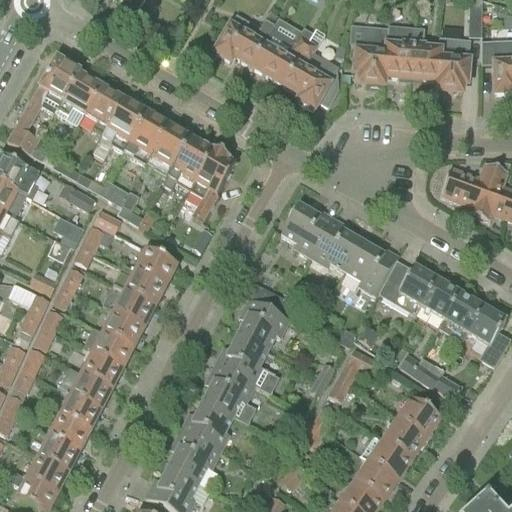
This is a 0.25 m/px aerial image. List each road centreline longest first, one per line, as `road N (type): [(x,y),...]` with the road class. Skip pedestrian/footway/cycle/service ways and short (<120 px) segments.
road 1 (residential): [(287,158),(87,511)]
road 2 (residential): [(30,4),(287,158)]
road 3 (residential): [(419,511),(511,375)]
road 4 (residential): [(378,198),(408,145),(511,146)]
road 5 (residential): [(511,282),(378,198)]
